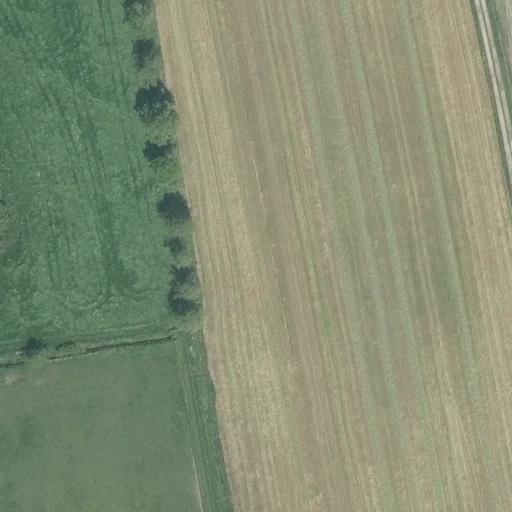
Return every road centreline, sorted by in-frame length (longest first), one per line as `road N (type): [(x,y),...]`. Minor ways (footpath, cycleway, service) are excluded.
road 1 (track): [(511,217),(470,0)]
road 2 (track): [(214,511),(183,341)]
